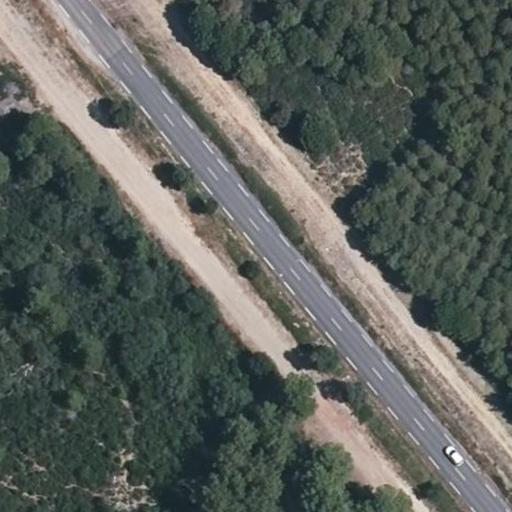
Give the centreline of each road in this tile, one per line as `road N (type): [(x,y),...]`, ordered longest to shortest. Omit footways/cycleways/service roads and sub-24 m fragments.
road 1 (secondary): [(497,511),(86,0)]
road 2 (track): [(0,13),(403,511)]
